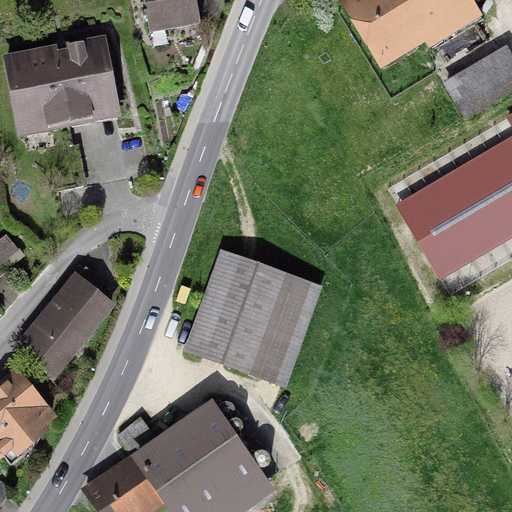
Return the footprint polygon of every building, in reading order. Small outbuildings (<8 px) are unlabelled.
[(198,0),(149,0),(154,28),(202,20),(198,0)] [(345,0),(376,58),(472,7),(468,0),(345,0)] [(103,35),(4,55),(21,136),(42,132),(70,126),(119,116),(103,35)] [(511,56),(509,52),(447,88),(464,117),(511,89),(511,56)] [(511,118),(508,121),(511,127),(511,157),(407,221),(435,267),(511,220),(511,118)] [(70,126),(42,132),(54,192),(83,186),(70,126)] [(0,239),(0,265),(1,266),(17,251),(4,236),(0,239)] [(283,387),(317,289),(216,254),(182,352),(283,387)] [(511,419),(511,279),(451,316),(511,419)] [(84,286),(23,357),(46,377),(107,306),(84,286)] [(15,382),(0,393),(0,456),(5,463),(51,424),(15,382)] [(198,399),(72,488),(88,511),(142,511),(149,508),(151,511),(232,511),(263,490),(198,399)]
